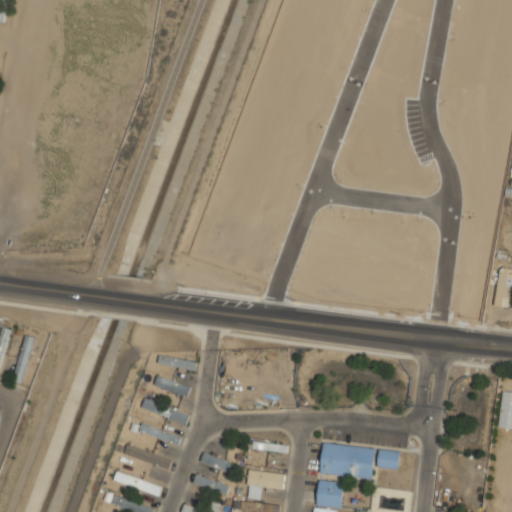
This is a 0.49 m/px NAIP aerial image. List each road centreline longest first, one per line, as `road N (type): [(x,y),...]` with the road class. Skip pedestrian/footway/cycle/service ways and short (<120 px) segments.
road 1 (residential): [(436,340),(421,511),(201,422),(208,313)]
road 2 (secondary): [(511,345),(143,303)]
road 3 (residential): [(436,340),(450,211),(423,107),(441,0)]
road 4 (residential): [(388,0),(264,320)]
road 5 (residential): [(201,422),(304,417),(429,426)]
road 6 (residential): [(316,191),(450,211)]
